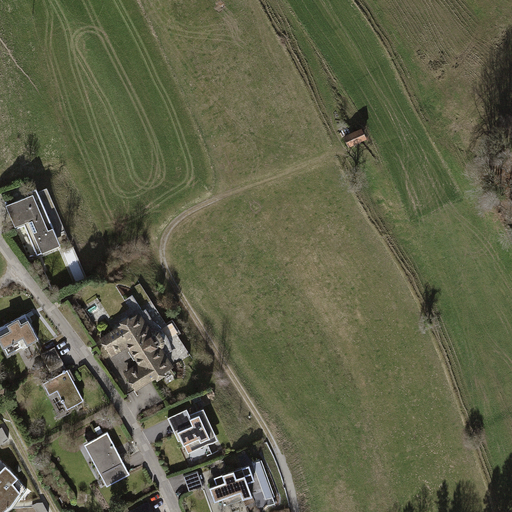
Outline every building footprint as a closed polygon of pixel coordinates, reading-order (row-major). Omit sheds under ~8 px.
[(368,139),(361,127),(343,137),(349,150),(368,139)] [(38,193),(7,206),(16,228),(26,223),(39,255),(59,247),(38,193)] [(137,309),(96,336),(111,358),(127,348),(136,362),(123,370),(137,390),(174,365),(137,309)] [(26,311),(0,325),(0,344),(7,357),(41,338),(26,311)] [(51,375),(67,367),(55,346),(40,353),(51,375)] [(84,398),(67,367),(51,375),(41,381),(57,412),(84,398)] [(187,409),(167,417),(180,444),(183,442),(188,452),(217,438),(203,407),(190,414),(187,409)] [(108,429),(83,442),(106,484),(130,471),(108,429)] [(0,511),(3,511),(13,506),(27,488),(9,467),(0,459),(0,511)] [(248,463),(214,476),(216,483),(208,485),(214,500),(221,498),(224,505),(252,495),(247,481),(254,478),(248,463)] [(198,470),(183,475),(189,491),(203,485),(198,470)]
